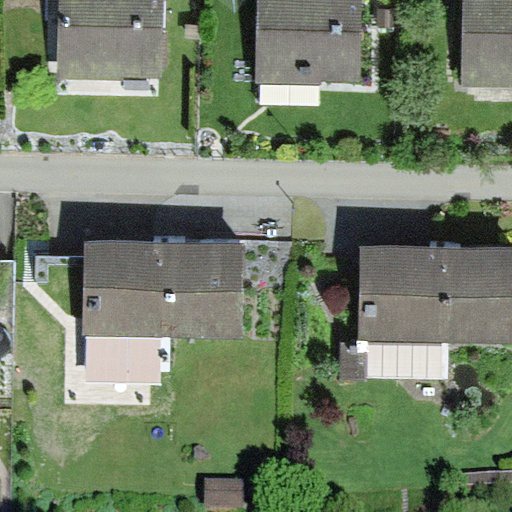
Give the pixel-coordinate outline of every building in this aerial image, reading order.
[(128,78),(168,78),(169,0),(64,0),(63,80),(128,81),(128,78)] [(326,82),(367,83),(368,0),(263,0),(262,84),(326,85),(326,82)] [(511,0),(459,0),(458,76),(511,77),(511,0)] [(173,326),(245,328),(247,226),(88,222),(85,338),(172,340),(173,326)] [(447,333),(511,334),(511,232),(359,231),(358,333),(368,333),(368,371),(447,371),(447,333)] [(17,255),(0,254),(0,322),(14,323),(17,255)] [(245,509),(245,482),(207,482),(207,510),(245,509)]
